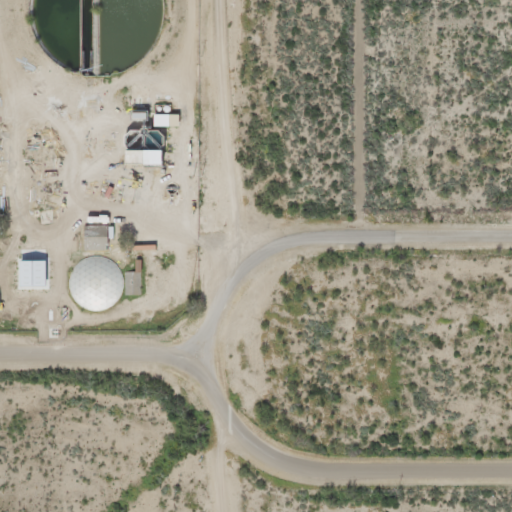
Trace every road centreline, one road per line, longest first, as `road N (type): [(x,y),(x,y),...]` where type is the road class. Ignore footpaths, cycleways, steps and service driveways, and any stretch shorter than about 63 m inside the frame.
road 1 (residential): [(206,348),(222,405),(255,454),(298,480),(511,477)]
road 2 (residential): [(511,234),(365,235),(289,249),(245,273),(206,348)]
road 3 (residential): [(0,348),(206,348)]
